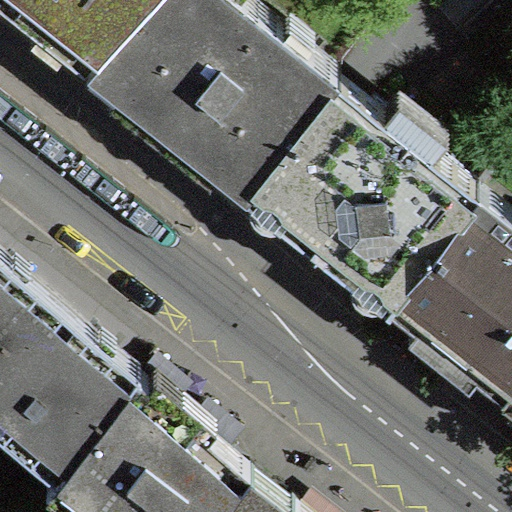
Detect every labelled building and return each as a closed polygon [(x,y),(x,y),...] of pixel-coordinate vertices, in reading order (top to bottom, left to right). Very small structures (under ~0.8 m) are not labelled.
[(17,0),(88,55),(135,0),(17,0)] [(135,0),(88,55),(245,178),(338,60),(260,0),(135,0)] [(245,178),(252,183),(388,290),(480,172),(432,134),(445,117),(400,81),(386,99),(338,60),(245,178)] [(511,140),(482,174),(480,172),(388,290),(504,382),(511,372),(511,140)] [(0,242),(0,412),(61,464),(139,361),(47,282),(0,242)] [(84,511),(209,511),(252,457),(184,399),(139,361),(61,464),(48,480),(84,511)] [(321,511),(252,457),(209,511),(321,511)]
